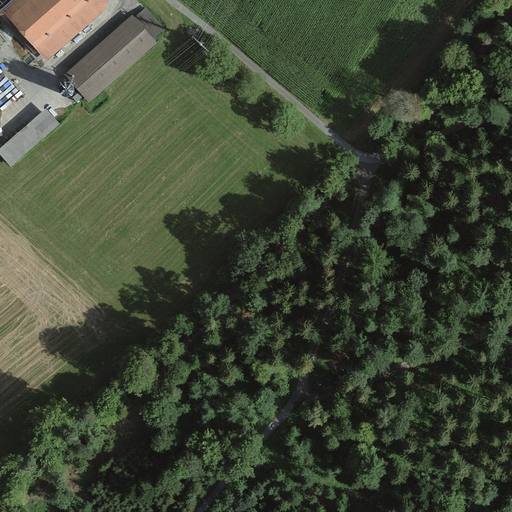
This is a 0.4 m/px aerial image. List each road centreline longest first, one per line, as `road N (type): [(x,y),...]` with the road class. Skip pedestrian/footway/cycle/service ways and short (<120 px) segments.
road 1 (track): [(511,14),(374,158),(304,375),(303,401)]
road 2 (track): [(511,118),(469,122),(387,156),(356,156),(169,0)]
road 3 (track): [(197,511),(251,446),(303,401),(511,322)]
